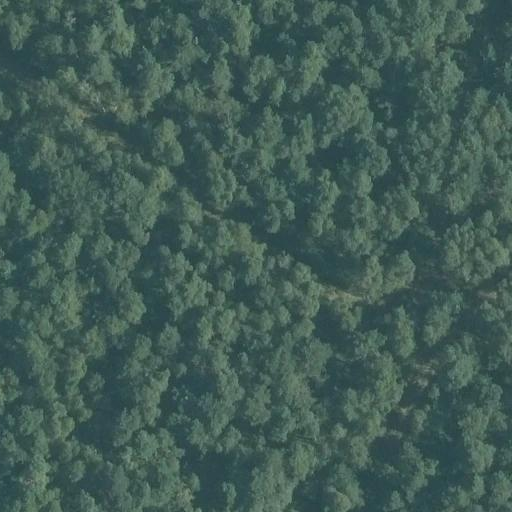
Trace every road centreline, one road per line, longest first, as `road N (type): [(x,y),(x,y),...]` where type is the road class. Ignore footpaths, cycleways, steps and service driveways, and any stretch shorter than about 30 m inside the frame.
road 1 (track): [(0,62),(331,297),(392,310),(489,300),(511,282)]
road 2 (track): [(493,0),(453,142),(414,396),(367,511)]
road 3 (unknown): [(416,382),(505,289)]
